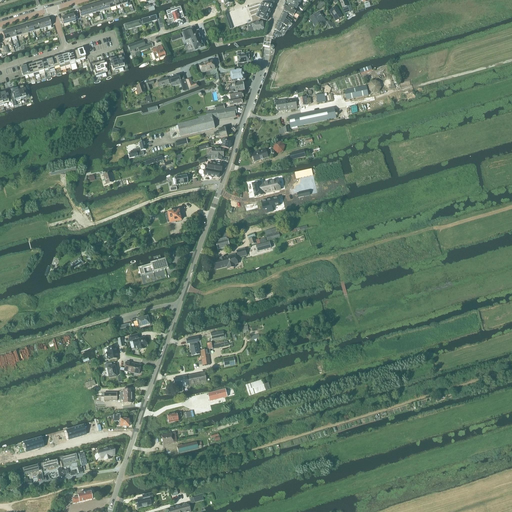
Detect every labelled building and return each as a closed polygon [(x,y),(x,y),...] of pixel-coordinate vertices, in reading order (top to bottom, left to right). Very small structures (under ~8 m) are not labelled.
[(110,0),(108,1),(110,9),(116,7),(113,0),(110,0)] [(288,0),(286,6),(291,8),(292,6),(297,9),(298,7),(299,7),(303,11),(305,8),(300,4),(300,3),(295,1),(294,0),(288,0)] [(345,14),(350,12),(345,0),(339,0),(340,0),(345,14)] [(102,3),(104,10),(110,9),(108,1),(102,3)] [(325,4),(322,2),(322,1),(316,7),(319,10),(325,4)] [(96,4),(98,12),(104,10),(102,3),(96,4)] [(256,17),(267,21),(269,16),(273,5),(274,4),(272,4),(261,3),(258,11),(256,17)] [(90,6),(92,14),(98,12),(96,4),(90,6)] [(84,8),(87,16),(92,14),(90,6),(84,8)] [(291,8),(286,6),(283,11),(293,17),(295,14),(298,17),(300,14),(296,11),(291,8)] [(181,7),(176,9),(167,12),(169,18),(173,17),(174,22),(175,22),(176,22),(178,22),(178,21),(180,20),(180,19),(184,18),(181,7)] [(336,21),(342,17),(336,7),(330,12),(336,21)] [(87,16),(84,8),(78,10),(81,17),(87,16)] [(290,28),(293,24),(291,23),(293,20),(289,17),(287,20),(285,19),(288,15),(282,12),(281,15),(279,20),(275,29),(279,32),(279,31),(282,33),(283,30),(286,32),(288,30),(290,28)] [(312,23),(323,17),(320,12),(310,19),(312,23)] [(74,14),(67,16),(69,23),(73,22),(73,23),(76,22),(76,21),(74,14)] [(69,23),(67,16),(61,18),(63,25),(69,23)] [(323,17),(312,23),(315,27),(315,28),(317,28),(321,26),(325,24),(326,23),(325,22),(325,21),(323,17)] [(43,21),(45,28),(51,26),(49,19),(43,21)] [(335,28),(330,20),(326,23),(325,24),(328,29),(332,27),(333,29),(335,28)] [(45,28),(43,21),(37,22),(39,30),(45,28)] [(39,30),(37,22),(31,24),(34,32),(39,30)] [(247,25),(249,33),(264,30),(263,22),(252,24),(247,25)] [(34,32),(31,24),(25,26),(28,33),(34,32)] [(28,33),(25,26),(20,28),(22,35),(28,33)] [(193,27),(187,30),(182,32),(185,40),(191,38),(195,50),(204,47),(198,31),(195,32),(193,27)] [(22,35),(20,28),(14,29),(16,37),(22,35)] [(16,37),(14,29),(8,31),(10,39),(16,37)] [(10,39),(8,31),(2,33),(4,40),(10,39)] [(127,46),(128,50),(144,45),(143,41),(127,46)] [(148,44),(138,48),(139,52),(153,47),(151,43),(148,44)] [(159,59),(165,57),(161,46),(152,50),(154,53),(153,53),(155,59),(156,60),(159,59)] [(79,50),(79,48),(77,49),(80,60),(85,58),(85,60),(86,60),(83,49),(82,50),(79,50)] [(68,51),(66,52),(70,65),(75,64),(75,62),(72,53),(69,54),(68,51)] [(115,58),(119,69),(122,68),(122,67),(124,67),(123,63),(123,62),(126,59),(124,51),(120,55),(121,56),(115,58)] [(62,56),(65,67),(70,65),(66,52),(64,53),(65,55),(62,56)] [(250,62),(249,53),(242,55),(241,52),(237,52),(238,55),(237,55),(238,63),(237,63),(238,68),(248,66),(247,62),(250,62)] [(65,67),(62,56),(59,57),(58,55),(56,55),(59,66),(60,68),(65,67)] [(44,71),(43,71),(44,71),(45,73),(50,71),(49,70),(49,71),(46,58),(43,59),(44,61),(41,62),(44,71)] [(49,71),(49,70),(55,69),(54,67),(54,68),(51,59),(48,60),(48,58),(46,58),(49,71)] [(106,59),(109,67),(108,66),(111,65),(111,66),(112,70),(114,70),(115,71),(119,69),(115,58),(110,60),(109,58),(106,59)] [(109,67),(106,59),(103,60),(104,61),(98,63),(101,75),(105,73),(105,72),(107,72),(106,68),(105,67),(108,66),(108,67),(109,67)] [(35,61),(39,72),(43,71),(44,71),(41,62),(38,63),(37,61),(35,61)] [(215,69),(212,61),(199,65),(202,73),(215,69)] [(89,64),(91,71),(94,70),(94,71),(95,75),(97,75),(98,76),(101,75),(98,63),(92,65),(92,63),(89,64)] [(33,74),(31,65),(28,66),(27,64),(25,65),(28,75),(33,74)] [(231,84),(245,81),(243,70),(229,73),(231,84)] [(171,84),(181,81),(183,89),(188,88),(186,82),(184,77),(180,78),(179,75),(169,79),(171,84)] [(160,87),(170,84),(168,78),(158,81),(160,87)] [(186,81),(189,90),(199,86),(197,82),(193,84),(191,78),(185,80),(186,81)] [(236,92),(242,91),(245,91),(243,83),(228,86),(230,92),(236,91),(236,92)] [(144,93),(146,92),(143,84),(136,87),(139,94),(141,94),(142,95),(144,94),(144,93)] [(17,88),(20,100),(24,99),(24,98),(26,97),(25,93),(24,92),(25,92),(25,89),(24,90),(23,86),(17,88)] [(347,100),(368,95),(366,87),(345,91),(347,100)] [(11,88),(8,89),(10,98),(11,101),(14,101),(16,100),(16,101),(20,100),(17,88),(11,90),(11,88)] [(10,98),(8,89),(5,90),(5,92),(0,93),(0,94),(3,105),(7,104),(7,103),(9,102),(7,98),(7,97),(10,96),(10,98)] [(242,91),(236,92),(229,94),(231,100),(241,98),(243,98),(242,91)] [(317,104),(326,102),(324,94),(316,96),(317,104)] [(307,106),(306,97),(298,98),(299,107),(307,106)] [(297,107),(299,107),(298,103),(296,103),(296,99),(276,102),(278,112),(297,109),(297,107)] [(236,113),(235,108),(225,109),(206,113),(207,116),(198,118),(199,120),(178,125),(181,137),(215,128),(212,119),(218,118),(218,119),(235,116),(234,113),(236,113)] [(291,128),(336,118),(334,108),(288,117),(291,128)] [(222,148),(229,149),(230,142),(228,142),(229,140),(228,137),(221,139),(220,139),(221,141),(221,142),(223,144),(222,148)] [(128,154),(129,159),(143,155),(142,151),(145,150),(143,142),(139,143),(140,151),(128,154)] [(255,162),(268,157),(265,149),(252,154),(255,162)] [(209,156),(205,158),(206,160),(212,160),(221,160),(221,157),(223,157),(223,150),(212,150),(212,156),(209,156)] [(305,157),(304,150),(290,154),(291,160),(305,157)] [(146,166),(163,162),(162,157),(144,162),(146,166)] [(208,169),(220,171),(222,171),(222,169),(223,169),(224,166),(223,166),(223,165),(216,164),(213,163),(209,163),(208,169)] [(50,176),(76,170),(75,165),(49,171),(50,176)] [(220,171),(208,169),(208,170),(206,169),(205,175),(211,176),(211,177),(214,177),(219,178),(219,177),(220,177),(221,174),(220,174),(220,172),(220,171)] [(297,173),(295,173),(296,179),(298,179),(310,176),(313,176),(311,170),(308,170),(297,173)] [(106,184),(113,182),(110,174),(103,176),(106,184)] [(176,186),(188,183),(187,175),(174,177),(176,186)] [(261,182),(252,184),(255,197),(264,195),(264,193),(266,193),(272,192),(272,191),(274,191),(280,190),(278,180),(274,181),(274,182),(268,183),(268,182),(264,183),(264,184),(262,184),(261,182)] [(278,198),(261,202),(263,209),(267,208),(268,213),(273,212),(272,207),(279,206),(278,198)] [(182,220),(182,219),(182,218),(181,217),(180,217),(179,211),(168,213),(168,214),(165,214),(167,224),(170,223),(181,221),(181,220),(182,220)] [(268,241),(280,237),(277,228),(265,232),(268,241)] [(222,233),(222,234),(223,239),(216,241),(217,246),(229,243),(226,232),(222,233)] [(229,243),(217,246),(218,251),(230,248),(229,243)] [(269,243),(256,246),(258,252),(271,248),(269,243)] [(213,261),(215,270),(227,267),(228,269),(229,269),(230,270),(234,269),(234,268),(235,267),(235,265),(238,264),(236,258),(238,258),(247,256),(245,249),(237,251),(238,255),(235,256),(235,255),(224,258),(220,259),(213,261)] [(150,263),(151,264),(138,268),(140,275),(145,274),(143,269),(151,266),(153,272),(167,267),(166,261),(164,262),(164,259),(150,263)] [(82,264),(80,260),(70,266),(72,270),(82,264)] [(131,323),(117,327),(119,334),(150,325),(149,323),(151,323),(150,318),(148,318),(148,316),(131,321),(131,323)] [(226,335),(223,335),(222,331),(210,333),(212,341),(226,338),(226,335)] [(137,335),(129,337),(128,342),(132,341),(134,349),(137,348),(138,350),(144,349),(143,346),(146,346),(144,338),(138,339),(137,335)] [(197,342),(199,342),(198,337),(186,340),(187,344),(190,343),(190,347),(192,356),(199,354),(198,345),(197,342)] [(213,349),(228,346),(227,341),(212,344),(212,342),(209,343),(209,345),(207,345),(208,349),(208,350),(210,350),(213,349)] [(106,358),(107,358),(107,359),(109,359),(109,360),(117,358),(115,348),(107,349),(108,353),(106,353),(106,354),(105,355),(105,356),(105,358),(106,358)] [(208,349),(200,351),(202,360),(209,359),(209,354),(210,354),(210,350),(208,350),(208,349)] [(224,367),(235,365),(233,357),(223,360),(224,367)] [(138,375),(140,365),(125,362),(124,369),(120,368),(119,372),(120,374),(123,374),(124,372),(138,375)] [(109,378),(116,377),(114,367),(112,367),(111,364),(104,365),(105,369),(107,368),(109,378)] [(187,383),(188,386),(206,382),(204,373),(186,376),(187,383)] [(187,383),(186,376),(173,379),(175,389),(177,388),(177,392),(183,391),(182,387),(188,386),(187,383)] [(262,380),(245,385),(249,396),(266,391),(264,385),(262,380)] [(88,388),(95,386),(94,381),(85,384),(84,384),(86,389),(88,388)] [(225,390),(207,394),(209,401),(227,397),(225,390)] [(177,417),(181,417),(181,413),(177,414),(177,413),(167,415),(169,423),(178,421),(177,417)] [(113,414),(113,422),(120,422),(120,426),(129,426),(130,425),(131,424),(130,423),(129,423),(129,419),(121,419),(121,414),(116,414),(113,414)] [(83,425),(68,430),(69,434),(69,435),(70,435),(71,439),(83,436),(81,430),(84,429),(83,425)] [(171,434),(161,436),(163,445),(173,443),(177,442),(175,433),(171,434)] [(41,438),(26,442),(27,446),(27,447),(28,447),(29,451),(41,448),(39,443),(42,442),(41,438)] [(178,454),(188,451),(198,449),(197,442),(177,447),(178,454)] [(111,448),(98,451),(100,457),(104,456),(105,460),(111,459),(110,457),(114,456),(113,450),(112,450),(111,448)] [(62,457),(64,463),(78,460),(76,454),(62,457)] [(42,464),(43,470),(59,466),(57,460),(42,464)] [(24,475),(39,471),(38,465),(22,468),(24,475)] [(85,501),(92,500),(90,492),(78,495),(78,497),(72,498),(73,504),(79,503),(85,502),(85,501)] [(135,500),(137,508),(142,507),(147,506),(146,506),(150,505),(149,500),(153,499),(151,493),(142,496),(143,499),(141,499),(135,500)]
